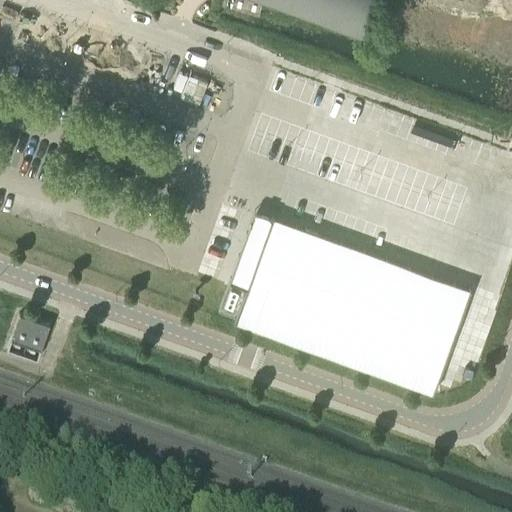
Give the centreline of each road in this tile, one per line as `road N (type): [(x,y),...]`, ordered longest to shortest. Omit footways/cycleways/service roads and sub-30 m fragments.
road 1 (unclassified): [(511,353),(484,411),(439,424),(0,269)]
road 2 (unclassified): [(91,18),(252,76)]
road 3 (unknown): [(370,179),(232,131)]
